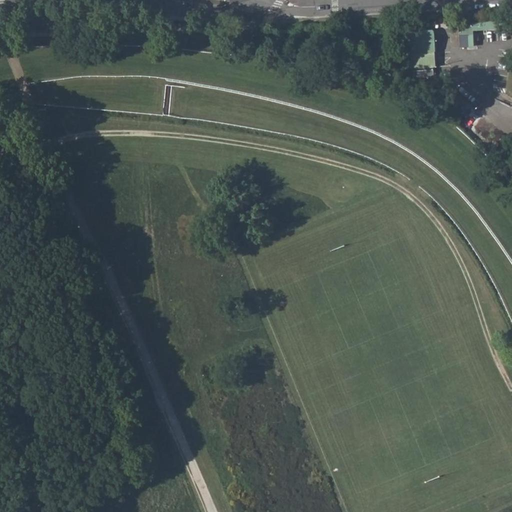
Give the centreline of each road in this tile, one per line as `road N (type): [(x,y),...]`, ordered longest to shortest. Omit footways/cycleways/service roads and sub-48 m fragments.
road 1 (track): [(0,151),(82,133),(186,134),(378,176),(409,193),(452,244),(511,386)]
road 2 (track): [(212,511),(4,34)]
road 3 (residential): [(291,0),(308,9),(472,0)]
